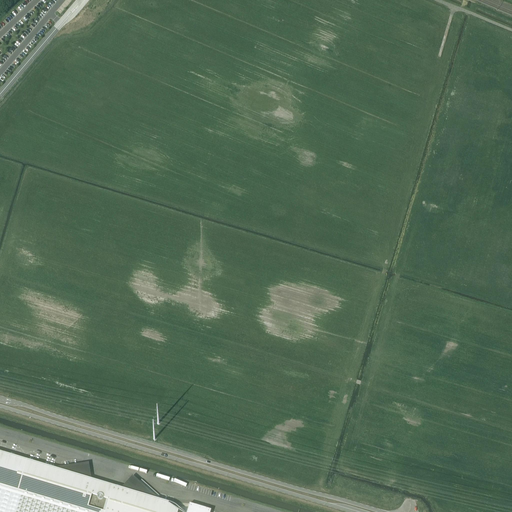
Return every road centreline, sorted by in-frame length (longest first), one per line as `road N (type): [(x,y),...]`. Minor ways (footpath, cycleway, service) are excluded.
road 1 (tertiary): [(383,511),(0,398)]
road 2 (tertiary): [(0,406),(352,511)]
road 3 (unknown): [(0,438),(245,511)]
road 4 (unclassified): [(82,0),(0,93)]
